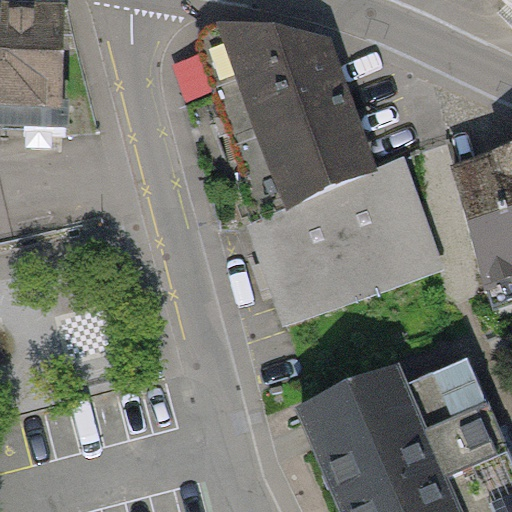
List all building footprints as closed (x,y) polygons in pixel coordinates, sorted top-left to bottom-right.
[(511,0),(502,0),(511,10),(511,0)] [(63,21),(0,20),(0,119),(29,120),(29,132),(26,132),(26,137),(68,138),(68,116),(61,115),(63,21)] [(240,190),(286,325),(438,273),(400,168),(371,181),(322,48),(222,34),(214,48),(202,59),(248,185),(240,190)] [(511,165),(455,182),(487,296),(511,288),(511,165)] [(299,424),(338,511),(511,511),(511,469),(469,372),(415,395),(407,376),(299,424)]
